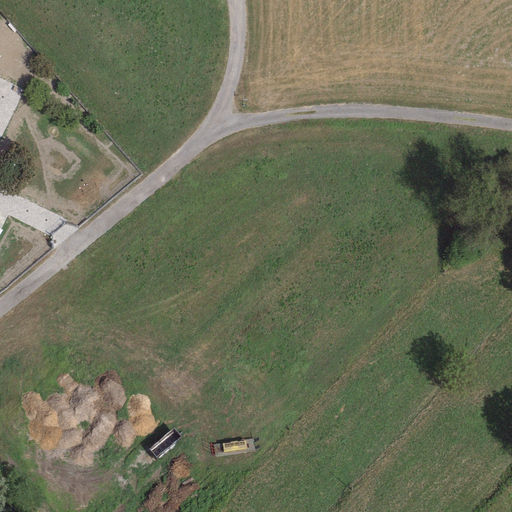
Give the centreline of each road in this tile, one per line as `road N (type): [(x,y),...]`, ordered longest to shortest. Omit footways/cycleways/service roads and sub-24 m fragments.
road 1 (unclassified): [(511,128),(407,111),(312,111),(216,127)]
road 2 (unclassified): [(216,127),(0,303)]
road 3 (unclassified): [(234,0),(233,75),(216,127)]
